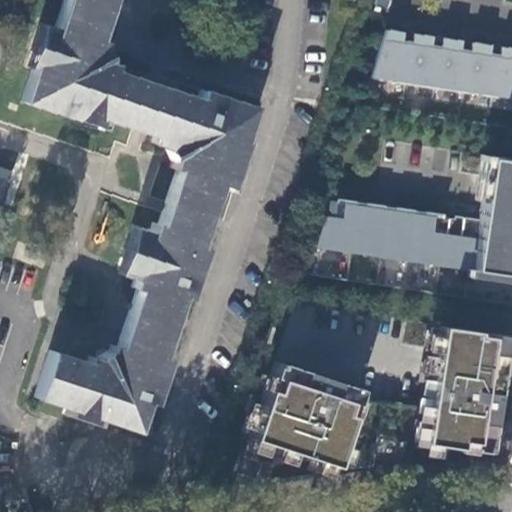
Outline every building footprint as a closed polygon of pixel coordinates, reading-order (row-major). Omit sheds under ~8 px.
[(62,0),(54,26),(45,23),(19,101),(66,116),(69,108),(130,128),(135,130),(168,141),(165,150),(167,155),(170,160),(172,161),(170,168),(175,169),(163,206),(162,211),(157,225),(152,223),(147,237),(136,233),(124,270),(135,273),(130,288),(135,289),(130,305),(116,348),(110,346),(108,353),(106,352),(100,354),(96,357),(95,359),(88,357),(86,363),(49,350),(33,397),(112,423),(115,417),(137,424),(153,377),(160,379),(167,358),(160,355),(172,320),(181,294),(187,297),(195,274),(204,246),(198,244),(205,221),(219,180),(226,182),(251,106),(198,88),(195,97),(150,82),(110,69),(112,63),(105,61),(106,58),(103,52),(101,48),(99,47),(102,40),(96,38),(109,0),(108,0),(62,0)] [(384,29),(368,77),(404,82),(410,41),(400,39),(401,31),(384,29)] [(401,31),(400,39),(410,41),(411,33),(401,31)] [(429,44),(430,36),(411,33),(410,41),(404,82),(433,87),(439,45),(429,44)] [(430,36),(429,44),(439,45),(440,37),(430,36)] [(458,48),(459,40),(440,37),(439,45),(433,87),(462,91),(469,50),(468,50),(458,48)] [(459,40),(458,48),(468,50),(470,42),(459,40)] [(488,52),(489,44),(470,42),(468,50),(469,50),(462,91),(492,95),(498,54),(497,54),(488,52)] [(489,44),(488,52),(497,54),(499,46),(489,44)] [(511,47),(499,46),(497,54),(498,54),(492,95),(511,98),(511,47)] [(479,154),(473,200),(480,201),(486,155),(479,154)] [(480,201),(477,219),(452,216),(452,219),(441,217),(441,214),(422,211),(422,214),(411,213),(412,210),(393,207),(392,210),(381,208),(382,205),(363,202),(363,205),(352,204),(352,201),(334,198),(334,202),(327,201),(325,216),(322,216),(312,245),(462,268),(511,275),(511,159),(486,155),(480,201)] [(0,202),(3,204),(5,197),(11,179),(0,174),(0,202)] [(511,275),(462,268),(461,275),(511,282),(511,275)] [(236,473),(230,492),(265,485),(277,447),(332,465),(330,471),(371,466),(376,435),(485,451),(501,346),(503,334),(437,325),(425,406),(356,396),(358,389),(274,361),(242,457),(262,464),(257,480),(236,473)]
